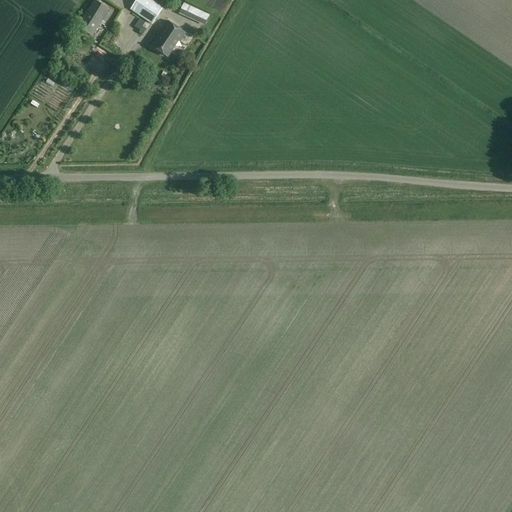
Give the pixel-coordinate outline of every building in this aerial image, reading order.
[(110,7),(98,0),(95,0),(78,27),(93,36),(103,20),(107,23),(114,12),(109,9),(110,7)] [(137,0),(131,9),(152,24),(163,8),(151,0),(137,0)] [(210,15),(184,3),(179,13),(205,25),(210,15)] [(146,23),(141,19),(135,27),(140,30),(139,32),(143,35),(147,29),(143,27),(146,23)] [(185,33),(166,21),(157,35),(159,36),(152,47),(168,56),(178,40),(180,41),(185,33)]
